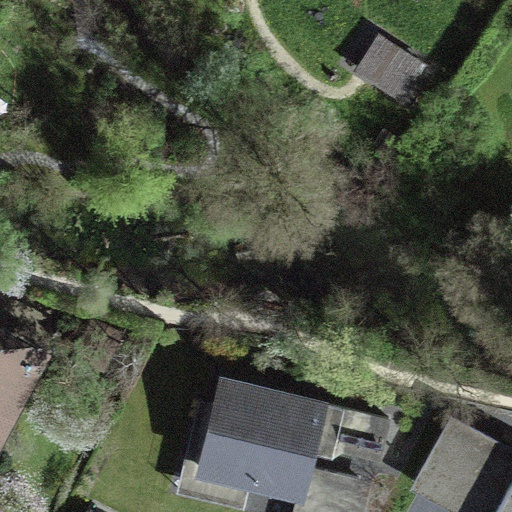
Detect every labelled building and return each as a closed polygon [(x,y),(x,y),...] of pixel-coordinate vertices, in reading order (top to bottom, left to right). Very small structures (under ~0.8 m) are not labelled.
[(272,55),(297,71),(316,42),(291,25),(272,55)] [(0,418),(34,355),(0,337),(0,418)] [(320,400),(223,377),(202,465),(299,488),(305,464),(311,440),(320,400)] [(389,417),(320,400),(311,440),(379,456),(389,417)] [(474,511),(505,456),(452,428),(420,486),(467,511),(474,511)] [(359,477),(305,464),(299,488),(297,498),(350,511),(359,477)] [(511,511),(511,473),(490,511),(511,511)]
